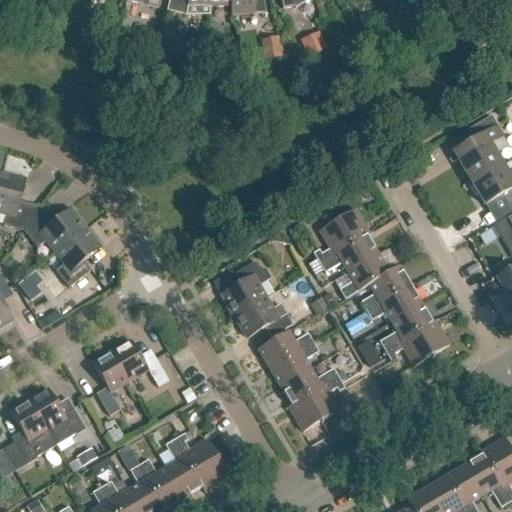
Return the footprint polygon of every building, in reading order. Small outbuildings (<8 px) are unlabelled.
[(148,0),(149,0),(147,7),(158,10),(160,0),(148,0)] [(210,10),(209,0),(170,0),(167,12),(187,18),(210,18),(210,10)] [(231,0),(209,0),(210,10),(232,9),(231,0)] [(231,0),(232,9),(246,9),(247,17),(264,14),(261,0),(231,0)] [(293,2),(296,0),(280,0),(282,11),(294,9),(293,2)] [(398,6),(399,5),(396,0),(380,0),(389,14),(388,15),(393,24),(405,18),(398,6)] [(63,34),(73,23),(57,8),(47,19),(63,34)] [(361,30),(385,25),(382,14),(358,19),(361,30)] [(155,58),(160,34),(139,30),(134,54),(155,58)] [(307,60),(326,51),(319,34),(299,43),(307,60)] [(261,42),(265,63),(282,60),(279,39),(261,42)] [(508,150),(490,119),(469,132),(475,141),(454,154),(461,164),(459,165),(472,187),(503,168),(496,157),(508,150)] [(511,178),(510,180),(503,168),(472,187),(484,208),(502,198),(508,208),(511,205),(511,178)] [(24,234),(40,209),(20,204),(25,182),(1,176),(0,181),(0,217),(6,218),(3,228),(24,234)] [(54,256),(86,231),(71,212),(53,225),(40,209),(24,234),(37,251),(45,244),(54,256)] [(319,267),(367,239),(370,238),(355,213),(319,234),(330,252),(321,257),(319,253),(313,256),(316,262),(319,267)] [(511,260),(511,235),(504,222),(493,229),(511,260)] [(84,264),(101,251),(86,231),(54,256),(63,267),(55,274),(69,291),(91,273),(84,264)] [(347,275),(377,257),(367,239),(319,267),(323,273),(324,276),(342,266),(347,275)] [(369,288),(388,276),(377,257),(347,275),(353,285),(339,293),(345,303),(369,288)] [(319,267),(316,262),(308,267),(311,272),(319,267)] [(222,298),(234,319),(265,301),(258,289),(271,281),(265,271),(260,274),(255,265),(234,278),(239,287),(222,298)] [(319,267),(311,272),(315,278),(323,273),(319,267)] [(399,269),(388,276),(369,288),(374,297),(360,305),(366,315),(410,289),(399,269)] [(511,306),(511,270),(497,280),(511,306)] [(0,297),(9,292),(0,277),(0,331),(13,324),(0,301),(0,297)] [(34,295),(35,283),(21,281),(20,294),(34,295)] [(487,290),(492,299),(498,296),(493,287),(487,290)] [(421,308),(410,289),(366,315),(371,324),(385,316),(391,325),(421,308)] [(330,312),(337,307),(330,296),(323,301),(330,312)] [(316,318),(327,311),(321,300),(309,308),(316,318)] [(278,322),(265,301),(234,319),(247,341),(265,331),(271,340),(292,328),(286,318),(278,322)] [(417,335),(432,326),(421,308),(391,325),(396,335),(379,345),(384,354),(399,345),(417,335)] [(435,324),(432,326),(417,335),(431,359),(449,349),(435,324)] [(258,353),(269,372),(313,346),(308,336),(294,345),(288,335),(258,353)] [(431,359),(417,335),(399,345),(403,352),(413,370),(431,359)] [(158,390),(169,384),(156,362),(145,368),(131,344),(111,355),(129,385),(148,374),(158,390)] [(364,369),(373,365),(365,345),(355,349),(364,369)] [(403,352),(399,345),(384,354),(391,364),(397,361),(395,357),(403,352)] [(319,355),(313,346),(269,372),(280,390),(310,373),(305,363),(319,355)] [(110,396),(129,385),(111,355),(92,367),(106,391),(96,397),(109,419),(120,413),(110,396)] [(324,389),(338,381),(333,372),(316,382),(310,373),(280,390),(291,409),(306,400),(324,389)] [(338,381),(324,389),(328,396),(336,391),(339,395),(345,392),(338,381)] [(328,396),(324,389),(306,400),(321,425),(339,414),(328,396)] [(189,391),(181,396),(187,407),(195,402),(189,391)] [(76,439),(86,433),(73,411),(63,417),(48,392),(29,404),(47,433),(56,449),(75,438),(76,439)] [(321,425),(306,400),(291,409),(288,410),(303,435),(321,425)] [(56,449),(47,433),(29,404),(10,415),(24,440),(14,446),(27,468),(38,461),(37,460),(56,449)] [(185,437),(173,443),(182,458),(189,453),(184,445),(188,443),(185,437)] [(480,456),(481,459),(490,474),(511,460),(511,454),(504,441),(480,456)] [(182,458),(173,443),(165,448),(175,466),(166,471),(184,501),(202,491),(193,476),(182,458)] [(189,453),(182,458),(193,476),(218,461),(207,443),(189,453)] [(82,470),(97,461),(91,452),(77,460),(82,470)] [(130,474),(138,469),(132,459),(123,464),(129,474),(130,474)] [(490,474),(481,459),(463,469),(481,500),(490,494),(500,511),(509,506),(505,500),(501,492),(490,474)] [(511,484),(511,460),(490,474),(501,492),(508,487),(511,484)] [(228,479),(218,461),(193,476),(202,491),(203,493),(228,479)] [(165,511),(184,501),(166,471),(156,477),(148,463),(139,468),(164,511),(165,511)] [(164,511),(139,468),(138,469),(130,474),(138,488),(128,493),(139,511),(164,511)] [(475,511),(471,505),(481,500),(463,469),(444,480),(462,511),(475,511)] [(462,511),(444,480),(426,491),(437,511),(462,511)] [(139,511),(128,493),(119,499),(111,485),(101,490),(114,511),(139,511)] [(511,494),(508,487),(501,492),(509,506),(511,504),(511,494)] [(114,511),(101,490),(92,496),(100,510),(96,511),(114,511)] [(437,511),(426,491),(406,503),(411,510),(411,511),(437,511)] [(27,511),(42,511),(37,503),(26,509),(27,511)]
